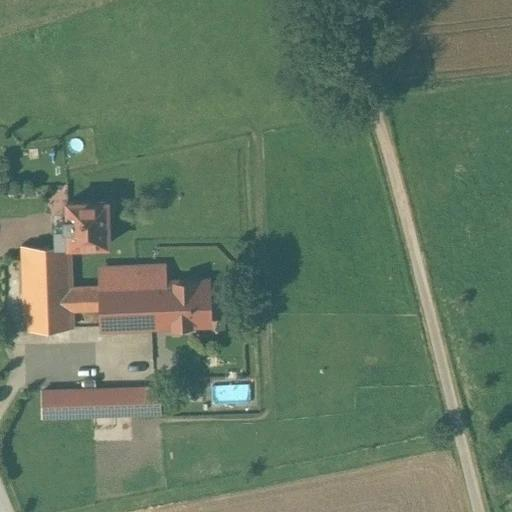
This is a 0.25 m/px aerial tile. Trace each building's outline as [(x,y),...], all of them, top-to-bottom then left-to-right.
[(107,200),(67,201),(67,216),(63,216),(63,222),(54,222),(55,245),(65,244),(68,244),(108,244),(107,200)] [(69,287),(68,244),(65,244),(55,245),(23,246),(26,328),(71,326),(70,309),(102,308),(103,326),(171,324),(170,282),(163,282),(162,267),(101,268),(101,286),(69,287)] [(207,281),(170,282),(171,324),(208,323),(207,281)] [(252,383),(217,385),(218,398),(252,396),(252,383)] [(160,387),(41,393),(41,416),(162,414),(160,387)]
